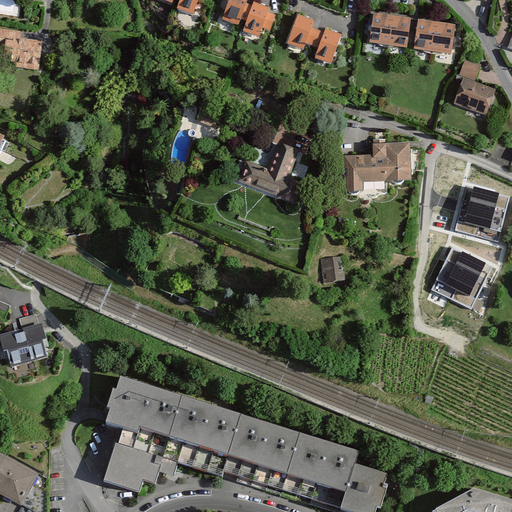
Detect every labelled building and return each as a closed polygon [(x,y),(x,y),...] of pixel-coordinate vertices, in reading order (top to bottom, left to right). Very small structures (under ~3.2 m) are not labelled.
[(165,0),(171,2),(172,0),(183,0),(180,8),(192,13),(198,0),(205,3),(205,0),(165,0)] [(248,0),(230,0),(224,20),(239,25),(242,18),(248,21),(245,31),(260,37),(263,28),(270,30),(275,16),(268,14),(270,8),(255,3),(254,7),(247,4),(248,0)] [(314,21),(300,15),(289,43),(303,49),(306,42),(320,47),(316,58),(331,64),(342,36),(327,30),(326,34),(311,28),(314,21)] [(411,20),(375,16),(372,42),(407,47),(411,20)] [(455,26),(420,22),(417,48),(451,52),(455,26)] [(22,34),(0,31),(0,53),(6,54),(5,63),(39,66),(42,42),(21,40),(22,34)] [(481,66),(468,60),(462,75),(475,80),(481,66)] [(495,93),(465,81),(456,104),(486,116),(495,93)] [(223,116),(208,110),(203,124),(218,129),(223,116)] [(267,169),(248,161),(240,182),(255,188),(257,183),(282,193),(280,199),(297,206),(305,184),(290,178),(300,153),(277,144),(267,169)] [(376,157),(346,157),(346,191),(364,191),(364,181),(411,181),(411,145),(376,145),(376,157)] [(511,198),(474,188),(465,222),(502,232),(511,198)] [(492,268),(452,248),(431,290),(470,310),(492,268)] [(344,259),(322,261),(324,282),(346,281),(344,259)] [(14,305),(0,299),(0,315),(8,319),(14,305)] [(27,329),(43,324),(40,314),(24,318),(27,329)] [(27,329),(5,335),(9,348),(14,346),(19,364),(51,355),(46,338),(50,337),(46,323),(43,324),(27,329)] [(124,432),(118,450),(149,460),(156,440),(170,396),(123,380),(107,426),(124,432)] [(242,419),(170,396),(156,440),(184,449),(181,461),(224,475),(226,471),(242,419)] [(358,458),(242,419),(226,471),(342,509),(355,468),(358,458)] [(44,474),(0,450),(0,492),(27,507),(37,487),(44,474)] [(164,465),(149,460),(118,450),(107,483),(141,495),(145,485),(156,489),(164,465)] [(389,479),(355,468),(342,509),(341,511),(343,511),(375,511),(377,510),(379,510),(389,479)] [(511,511),(511,503),(474,493),(438,511),(511,511)]
